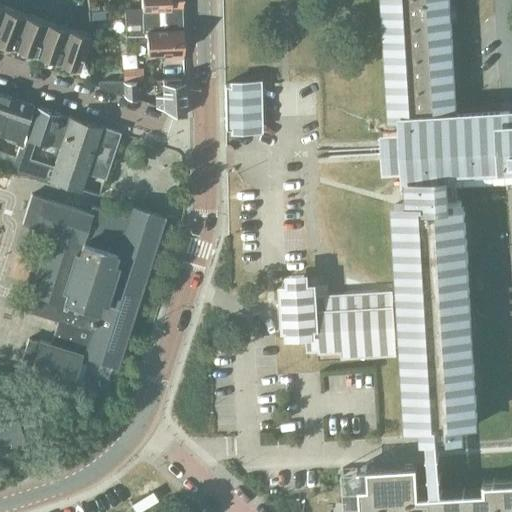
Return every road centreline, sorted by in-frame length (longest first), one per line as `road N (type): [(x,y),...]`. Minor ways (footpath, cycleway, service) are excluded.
road 1 (secondary): [(139,427),(164,377),(203,249),(207,141)]
road 2 (residential): [(207,141),(0,74)]
road 3 (secondary): [(0,510),(76,486),(111,462),(139,427)]
road 4 (secondary): [(207,141),(203,0)]
road 5 (residential): [(234,511),(139,427)]
